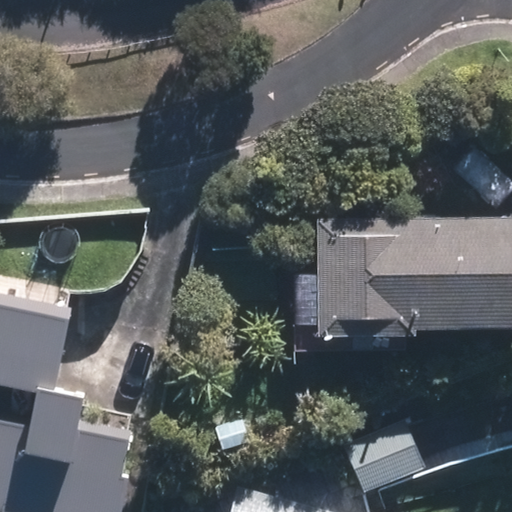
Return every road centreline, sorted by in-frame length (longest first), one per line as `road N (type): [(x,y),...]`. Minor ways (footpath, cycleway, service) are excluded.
road 1 (residential): [(409,0),(345,56),(222,114),(136,140),(32,152),(0,143)]
road 2 (residential): [(0,23),(166,0)]
